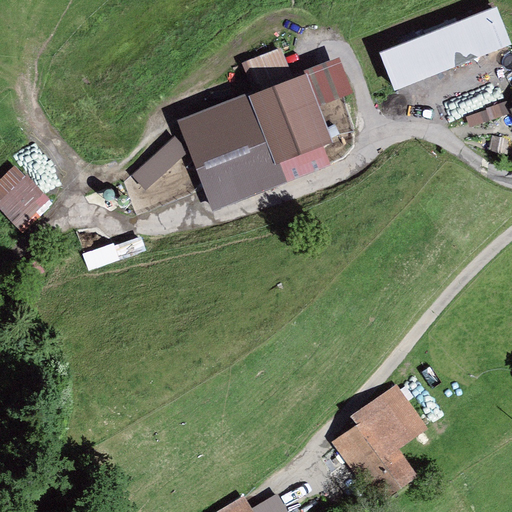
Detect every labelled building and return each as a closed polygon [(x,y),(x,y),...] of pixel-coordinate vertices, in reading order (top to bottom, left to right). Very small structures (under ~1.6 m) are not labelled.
[(511,39),(498,5),(382,52),(397,89),(511,43),(511,39)] [(352,93),(339,61),(306,74),(319,106),(352,93)] [(306,72),(179,121),(213,208),(329,163),(322,145),(332,141),(319,106),(306,74),(306,72)] [(493,159),(511,151),(511,141),(506,128),(484,138),(493,159)] [(174,137),(133,175),(146,189),(187,151),(174,137)] [(36,167),(29,174),(16,161),(0,176),(0,205),(14,219),(52,182),(36,167)] [(358,422),(329,440),(370,504),(414,476),(395,447),(424,428),(397,386),(351,415),(358,422)] [(243,495),(215,511),(287,511),(278,495),(253,510),(243,495)]
